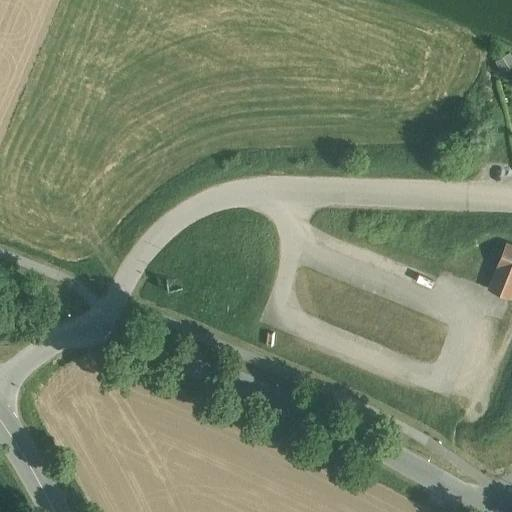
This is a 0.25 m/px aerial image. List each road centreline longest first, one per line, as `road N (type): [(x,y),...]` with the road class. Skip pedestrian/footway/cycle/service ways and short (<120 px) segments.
road 1 (residential): [(511,202),(243,195),(197,205),(161,228),(126,272),(102,324)]
road 2 (residential): [(102,324),(145,337),(491,511)]
